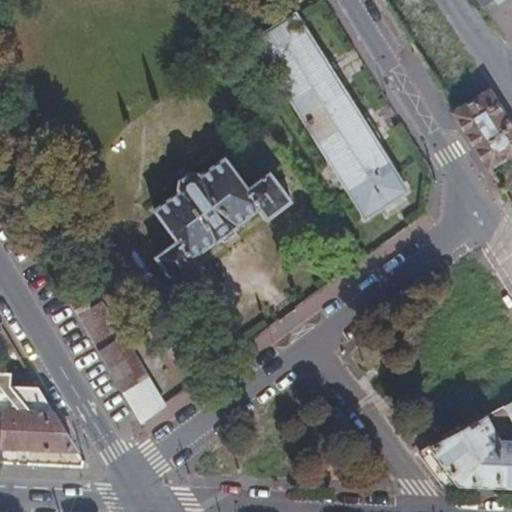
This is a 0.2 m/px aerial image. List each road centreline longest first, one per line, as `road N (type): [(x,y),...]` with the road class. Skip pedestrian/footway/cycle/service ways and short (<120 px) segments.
road 1 (residential): [(486,215),(157,458),(145,476),(144,505)]
road 2 (residential): [(0,272),(144,505)]
road 3 (residential): [(486,215),(351,0)]
road 4 (residential): [(0,498),(144,505)]
